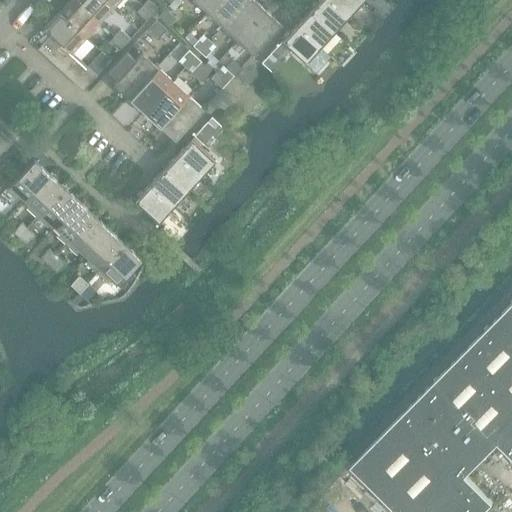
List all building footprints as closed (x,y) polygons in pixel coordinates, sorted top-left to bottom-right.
[(99,22),(75,0),(68,0),(57,12),(85,37),(99,22)] [(113,6),(105,0),(75,0),(99,22),(113,6)] [(147,0),(146,0),(142,6),(152,15),(157,8),(147,0)] [(192,0),(207,13),(218,0),(192,0)] [(221,26),(245,0),(218,0),(207,13),(221,26)] [(236,40),(265,10),(254,0),(245,0),(221,26),(236,40)] [(346,17),(327,0),(318,0),(309,10),(332,32),(346,17)] [(360,2),(357,0),(327,0),(346,17),(360,2)] [(152,15),(142,6),(136,12),(146,21),(152,15)] [(177,18),(174,16),(166,8),(159,15),(170,25),(177,18)] [(280,24),(265,10),(236,40),(252,55),(280,24)] [(332,32),(309,10),(295,26),(318,47),(332,32)] [(85,37),(57,12),(43,27),(70,52),(85,37)] [(166,30),(156,20),(148,28),(159,38),(166,30)] [(318,47),(295,26),(281,41),(305,62),(318,47)] [(130,38),(120,29),(114,36),(124,45),(130,38)] [(199,51),(209,40),(203,35),(193,46),(199,51)] [(124,45),(114,36),(109,42),(118,51),(124,45)] [(205,57),(216,46),(209,40),(199,51),(205,57)] [(278,44),(272,51),(282,60),(288,53),(278,44)] [(184,67),(195,56),(188,50),(178,61),(184,67)] [(128,98),(156,67),(140,52),(134,59),(125,51),(123,53),(107,71),(116,79),(112,83),(128,98)] [(282,60),(272,51),(267,57),(277,66),(282,60)] [(191,73),(201,62),(195,56),(184,67),(191,73)] [(277,66),(267,57),(261,63),(271,72),(277,66)] [(233,76),(222,66),(216,72),(227,82),(233,76)] [(143,111),(171,81),(156,67),(128,98),(143,111)] [(227,82),(216,72),(210,78),(222,88),(227,82)] [(158,125),(186,95),(171,81),(143,111),(158,125)] [(174,139),(202,109),(186,95),(158,125),(174,139)] [(211,117),(207,122),(217,131),(221,126),(211,117)] [(217,131),(207,122),(203,127),(212,136),(217,131)] [(212,136),(203,127),(198,131),(208,140),(212,136)] [(12,143),(0,131),(0,147),(4,151),(12,143)] [(208,140),(198,131),(194,136),(204,145),(208,140)] [(214,161),(190,139),(176,155),(199,176),(214,161)] [(199,176),(176,155),(162,170),(185,191),(199,176)] [(24,200),(48,173),(33,159),(5,189),(16,199),(20,195),(24,200)] [(185,191),(162,170),(148,185),(171,207),(185,191)] [(36,217),(63,187),(48,173),(24,200),(29,204),(26,208),(36,217)] [(171,207),(148,185),(134,200),(157,222),(171,207)] [(54,227),(78,201),(63,187),(36,217),(46,227),(50,223),(54,227)] [(66,245),(94,215),(78,201),(54,227),(59,232),(56,236),(66,245)] [(84,255),(108,229),(94,215),(66,245),(76,254),(80,251),(84,255)] [(18,237),(26,227),(18,220),(10,230),(18,237)] [(26,244),(35,235),(26,227),(18,237),(26,244)] [(96,273),(123,243),(108,229),(84,255),(89,260),(86,263),(96,273)] [(116,283),(139,257),(123,243),(96,273),(106,282),(110,278),(116,283)] [(48,264),(56,255),(48,248),(40,257),(48,264)] [(56,272),(64,263),(56,255),(48,264),(56,272)] [(78,292),(86,283),(79,276),(70,285),(78,292)] [(86,299),(94,290),(86,283),(78,292),(86,299)] [(497,442),(511,427),(511,302),(353,469),(396,511),(482,511),(492,502),(465,475),(497,442)] [(511,427),(497,442),(511,457),(511,427)] [(336,499),(355,479),(348,473),(329,492),(336,499)]
